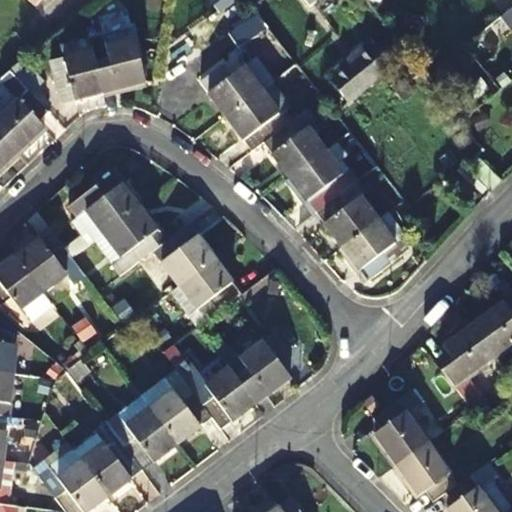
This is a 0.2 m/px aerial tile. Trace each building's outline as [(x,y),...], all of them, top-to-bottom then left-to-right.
[(10,0),(26,16),(40,0),(10,0)] [(260,34),(254,23),(232,36),(239,48),(260,34)] [(148,81),(135,27),(91,39),(94,49),(105,92),(148,81)] [(329,76),(334,81),(375,46),(371,40),(329,76)] [(392,65),(375,46),(334,81),(350,101),(392,65)] [(57,76),(64,103),(105,92),(94,49),(43,63),(46,78),(57,76)] [(227,64),(203,81),(229,116),(273,83),(255,59),(234,74),(227,64)] [(0,118),(0,132),(20,153),(47,127),(42,121),(52,111),(31,89),(13,70),(3,78),(22,98),(0,118)] [(280,113),(292,104),(275,81),(273,83),(229,116),(255,150),(266,142),(288,125),(280,113)] [(311,128),(321,120),(312,107),(288,125),(266,142),(291,176),(328,150),(311,128)] [(0,171),(20,153),(0,132),(0,171)] [(328,150),(291,176),(318,211),(358,181),(359,181),(350,169),(345,173),(338,163),(345,158),(350,154),(340,140),(328,150)] [(483,152),(471,162),(492,189),(504,179),(483,152)] [(352,168),(345,158),(338,163),(345,173),(350,169),(352,168)] [(72,206),(80,218),(90,212),(106,233),(142,206),(116,172),(72,206)] [(358,181),(318,211),(345,246),(380,219),(363,196),(366,193),(358,181)] [(142,206),(106,233),(124,257),(114,265),(122,276),(155,251),(169,241),(142,206)] [(380,219),(397,242),(403,237),(408,233),(390,211),(380,219)] [(75,222),(84,234),(91,230),(98,239),(106,233),(90,212),(80,218),(75,222)] [(370,279),(411,248),(403,237),(397,242),(380,219),(345,246),(370,279)] [(169,241),(155,251),(182,284),(217,258),(191,223),(169,241)] [(69,274),(77,284),(88,275),(74,257),(67,247),(54,230),(19,256),(46,292),(69,274)] [(67,247),(74,257),(98,239),(91,230),(84,234),(67,247)] [(46,292),(19,256),(0,270),(0,301),(2,304),(26,326),(55,304),(46,292)] [(182,284),(173,291),(200,325),(244,293),(217,258),(182,284)] [(473,324),(497,355),(511,343),(511,306),(509,308),(504,301),(473,324)] [(437,362),(473,411),(487,399),(469,376),(497,355),(473,324),(443,346),(448,353),(437,362)] [(0,371),(16,374),(21,333),(6,328),(0,327),(0,371)] [(231,352),(225,344),(218,349),(231,366),(259,402),(294,376),(258,331),(231,352)] [(77,382),(92,371),(82,359),(68,370),(77,382)] [(214,416),(223,429),(259,402),(231,366),(208,385),(189,362),(179,370),(214,416)] [(153,407),(179,442),(214,416),(179,370),(144,395),(153,407)] [(16,374),(0,371),(0,415),(11,416),(16,374)] [(382,429),(375,434),(398,465),(429,442),(409,414),(426,401),(417,388),(374,418),(382,429)] [(110,423),(144,468),(179,442),(153,407),(130,425),(121,414),(110,423)] [(11,416),(0,415),(0,459),(6,460),(11,416)] [(96,430),(98,433),(75,451),(83,460),(109,495),(144,468),(110,423),(108,421),(96,430)] [(429,442),(398,465),(420,495),(426,491),(435,502),(447,494),(460,484),(429,442)] [(6,460),(0,459),(0,503),(7,504),(12,460),(6,460)] [(55,472),(43,479),(67,511),(85,511),(109,495),(83,460),(60,477),(55,472)] [(498,511),(482,489),(500,475),(490,463),(460,484),(447,494),(454,505),(448,510),(448,511),(498,511)] [(273,511),(303,511),(293,497),(273,511)] [(0,511),(13,511),(15,504),(7,504),(0,503),(0,511)]
